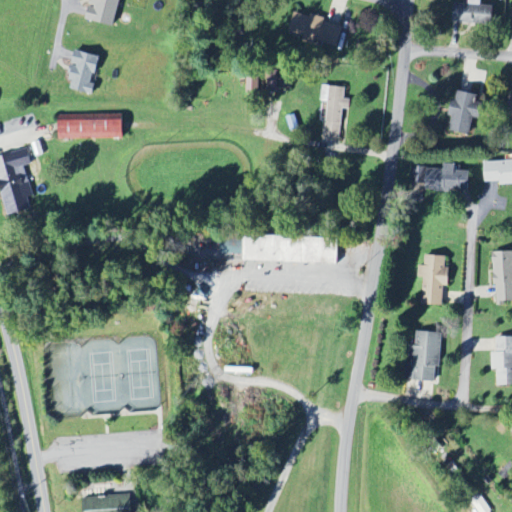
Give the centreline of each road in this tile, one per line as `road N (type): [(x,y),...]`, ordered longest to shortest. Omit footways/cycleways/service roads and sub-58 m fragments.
road 1 (residential): [(341,511),(411,0)]
road 2 (residential): [(45,511),(26,387),(0,303)]
road 3 (residential): [(462,407),(473,205)]
road 4 (residential): [(356,395),(511,411)]
